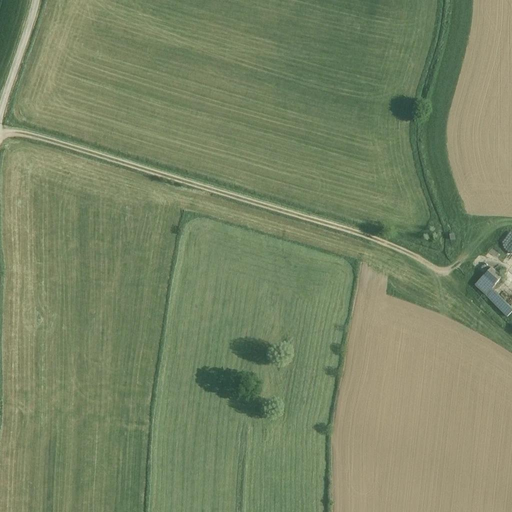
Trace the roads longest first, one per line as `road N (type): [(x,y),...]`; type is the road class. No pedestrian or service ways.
road 1 (track): [(0,130),(365,237),(438,270),(462,258)]
road 2 (unclassified): [(0,119),(37,0)]
